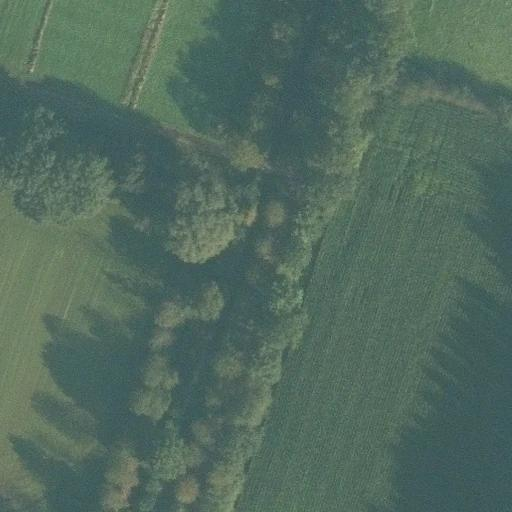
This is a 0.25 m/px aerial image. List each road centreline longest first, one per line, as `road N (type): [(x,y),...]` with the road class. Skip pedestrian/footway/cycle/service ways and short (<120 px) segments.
road 1 (track): [(295,178),(190,511)]
road 2 (track): [(295,178),(0,83)]
road 3 (track): [(352,0),(295,178)]
